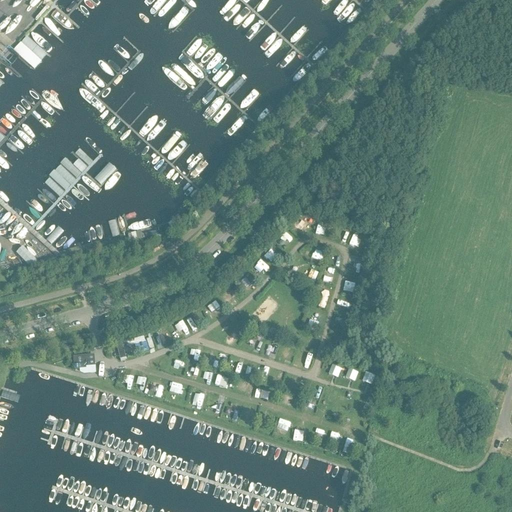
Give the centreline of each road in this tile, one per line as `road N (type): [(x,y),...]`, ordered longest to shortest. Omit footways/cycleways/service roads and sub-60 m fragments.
road 1 (unclassified): [(0,337),(129,300),(181,273),(437,0)]
road 2 (unknown): [(411,0),(186,246),(148,273),(0,317)]
